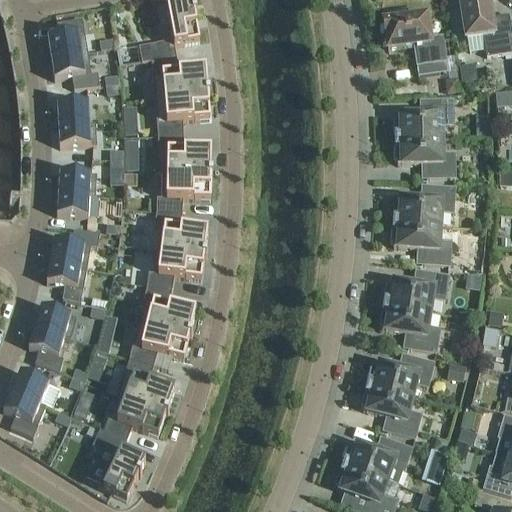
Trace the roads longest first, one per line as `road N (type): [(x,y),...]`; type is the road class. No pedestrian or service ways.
road 1 (residential): [(150,511),(197,399),(228,268),(234,136),(218,0)]
road 2 (tertiary): [(276,511),(316,407),(347,272),(345,101),(331,0)]
road 3 (residential): [(30,259),(39,179),(17,13)]
